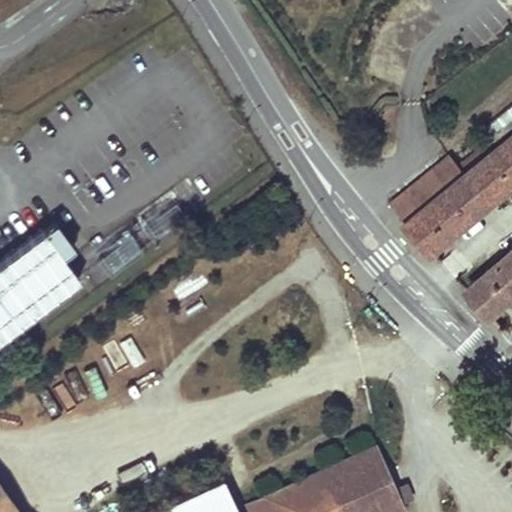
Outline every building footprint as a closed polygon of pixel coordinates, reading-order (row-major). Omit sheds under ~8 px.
[(399,212),(431,249),(511,182),(511,114),(492,131),(495,135),(458,164),(449,154),(390,200),(399,212)] [(54,220),(42,229),(60,254),(72,245),(54,220)] [(60,254),(42,229),(0,259),(0,336),(78,278),(60,254)] [(511,247),(465,288),(488,313),(511,292),(511,247)] [(94,365),(84,368),(92,395),(102,392),(94,365)] [(249,504),(251,511),(396,511),(403,509),(374,446),(249,504)] [(237,511),(223,480),(152,511),(237,511)] [(0,511),(17,511),(0,486),(0,511)]
